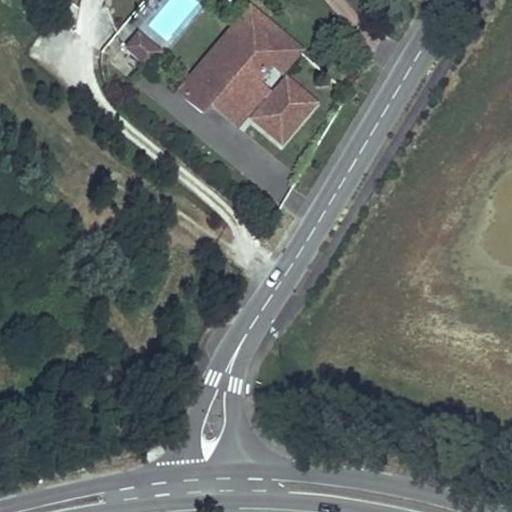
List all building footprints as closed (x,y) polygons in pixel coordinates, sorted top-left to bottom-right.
[(233,35),(249,15),(245,12),(205,61),(220,73),(244,44),(233,35)] [(233,35),(244,44),(220,73),(205,61),(182,87),(188,92),(177,105),(200,124),(207,115),(227,131),(247,107),(254,112),(256,114),(246,127),(279,155),(316,110),(283,82),(268,100),(255,89),(267,74),(272,78),(293,51),(249,15),(233,35)] [(158,59),(133,39),(121,55),(145,74),(158,59)] [(293,51),(272,78),(280,84),(301,58),(293,51)] [(188,92),(182,87),(172,101),(177,105),(188,92)] [(254,112),(247,107),(227,131),(234,137),(254,112)]
